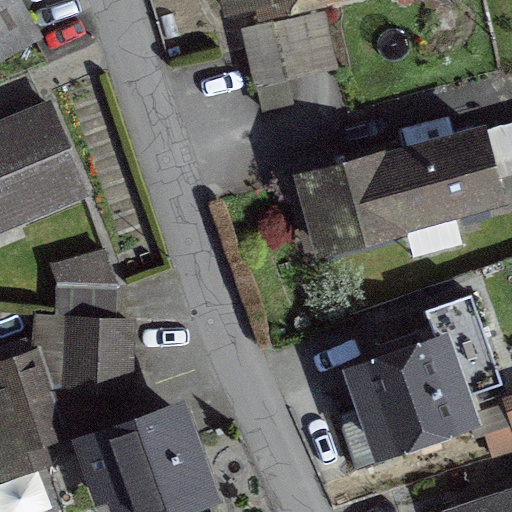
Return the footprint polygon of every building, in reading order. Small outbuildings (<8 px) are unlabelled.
[(0,0),(0,52),(29,36),(19,19),(23,17),(13,0),(0,0)] [(288,0),(223,0),(227,15),(288,0)] [(270,24),(241,31),(260,111),(289,104),(270,24)] [(82,194),(46,106),(0,125),(0,216),(9,213),(14,223),(82,194)] [(343,158),(346,169),(302,181),(320,249),(511,195),(511,166),(505,141),(424,163),(421,150),(382,159),(380,148),(343,158)] [(61,287),(60,287),(58,316),(113,318),(114,289),(101,253),(55,268),(61,287)] [(53,436),(80,439),(83,448),(139,428),(124,386),(126,323),(38,317),(36,355),(0,367),(0,384),(2,391),(0,391),(0,479),(44,463),(37,442),(53,436)] [(380,450),(465,420),(438,345),(415,353),(410,338),(381,348),(386,362),(354,374),(380,450)] [(119,511),(153,511),(208,511),(202,495),(204,494),(176,414),(139,428),(83,448),(99,491),(111,486),(119,511)] [(511,511),(511,495),(459,511),(511,511)]
